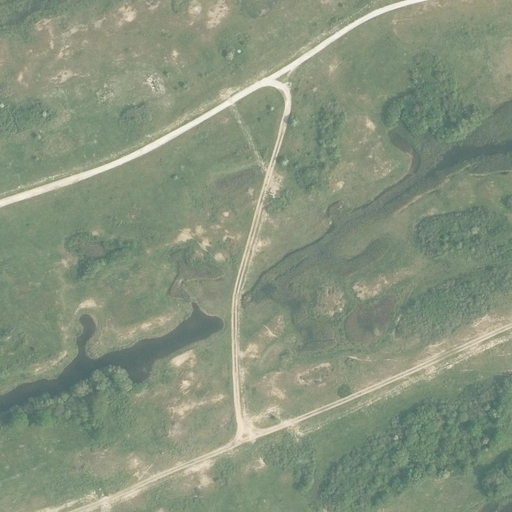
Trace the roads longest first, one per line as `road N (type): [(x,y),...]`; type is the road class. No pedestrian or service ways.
road 1 (track): [(73,511),(511,322)]
road 2 (track): [(240,441),(235,297),(288,106),(286,92),(264,82)]
road 3 (track): [(0,204),(145,149),(264,82)]
road 4 (track): [(264,82),(361,19),(418,0)]
